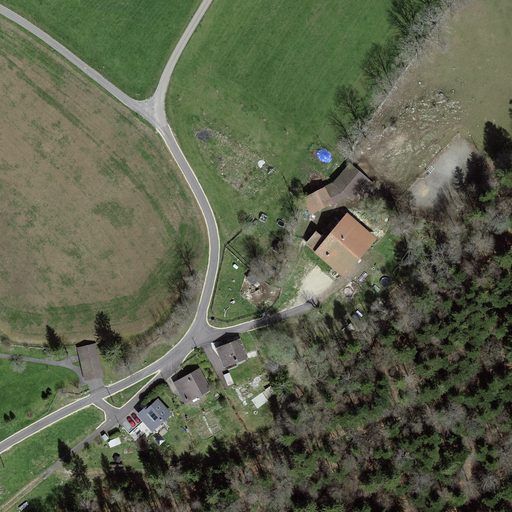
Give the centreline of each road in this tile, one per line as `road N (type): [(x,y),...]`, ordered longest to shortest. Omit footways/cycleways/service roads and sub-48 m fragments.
road 1 (unclassified): [(0,448),(159,369),(193,335),(214,256),(212,225),(159,114)]
road 2 (track): [(176,354),(169,371),(119,417),(2,511)]
road 3 (track): [(511,362),(407,406),(292,439)]
road 4 (track): [(292,439),(170,466),(75,453)]
road 5 (unclassified): [(159,114),(139,108),(0,9)]
road 6 (track): [(251,326),(291,315),(303,299),(299,242),(341,209)]
road 7 (unclassified): [(159,114),(164,84),(210,0)]
